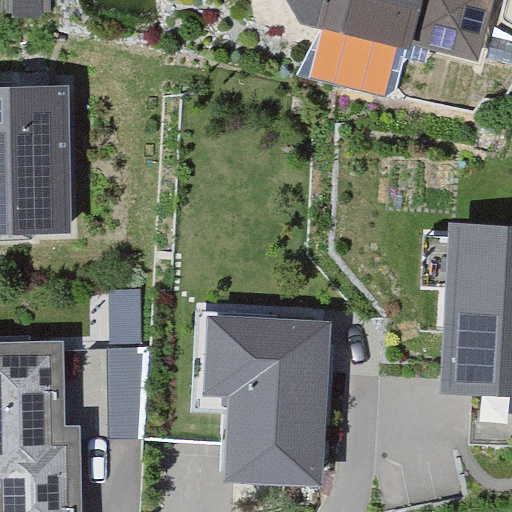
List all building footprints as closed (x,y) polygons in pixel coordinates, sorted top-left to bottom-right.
[(338,0),(334,20),(478,57),(492,0),(338,0)] [(79,89),(0,86),(0,232),(74,235),(79,89)] [(511,230),(446,228),(439,394),(511,397),(511,230)] [(130,289),(96,287),(91,425),(125,426),(130,289)] [(340,321),(221,312),(215,400),(234,401),(229,474),(328,482),(340,321)] [(59,347),(0,346),(0,489),(3,490),(2,511),(81,511),(83,429),(58,429),(59,347)]
